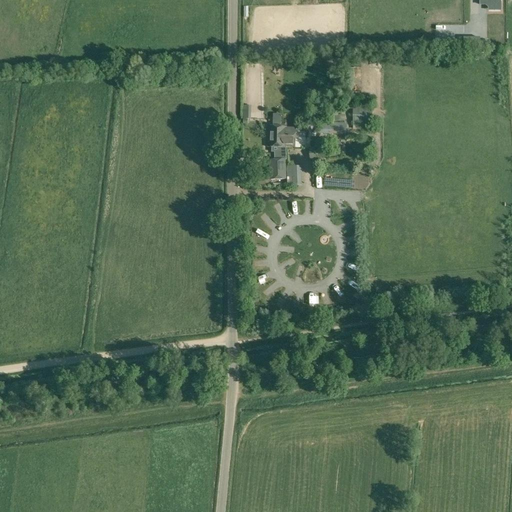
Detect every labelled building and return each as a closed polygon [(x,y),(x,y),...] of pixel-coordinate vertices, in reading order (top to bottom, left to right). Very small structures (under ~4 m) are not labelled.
[(464,42),(463,50),(472,50),(472,38),(464,38),(464,42)] [(439,50),(463,50),(464,42),(439,42),(439,50)] [(353,105),(353,129),(360,129),(360,125),(372,125),(372,105),(353,105)] [(346,122),(321,121),(321,125),(314,125),(314,133),(346,134),(346,122)] [(267,146),(283,147),(283,126),(268,126),(267,146)] [(283,126),(283,147),(284,147),(284,146),(294,147),(295,139),(305,139),(306,128),(295,128),(285,127),(283,126)] [(309,160),(327,159),(326,149),(309,149),(309,160)] [(284,159),(268,160),(269,179),(285,178),(284,159)] [(304,180),(303,163),(290,164),(291,181),(304,180)]
